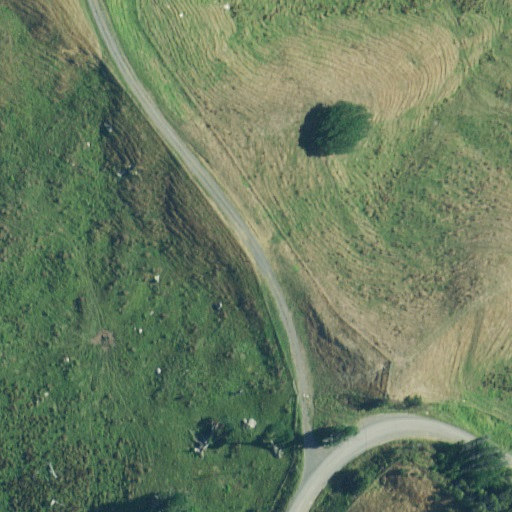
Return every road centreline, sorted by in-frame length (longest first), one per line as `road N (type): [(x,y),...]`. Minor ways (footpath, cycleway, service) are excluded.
road 1 (unclassified): [(309,499),(288,326),(209,174),(99,21),(96,0)]
road 2 (unclassified): [(511,460),(446,432),(394,429),(340,458),(309,499)]
